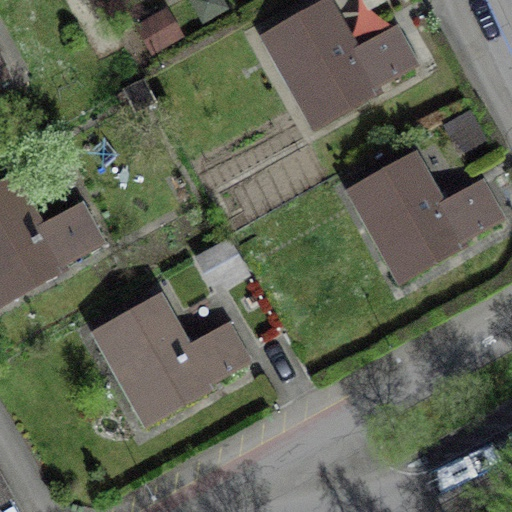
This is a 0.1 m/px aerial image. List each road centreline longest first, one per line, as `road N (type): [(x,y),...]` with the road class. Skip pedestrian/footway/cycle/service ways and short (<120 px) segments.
road 1 (residential): [(511,328),(342,419),(260,497)]
road 2 (residential): [(260,497),(427,493),(511,447)]
